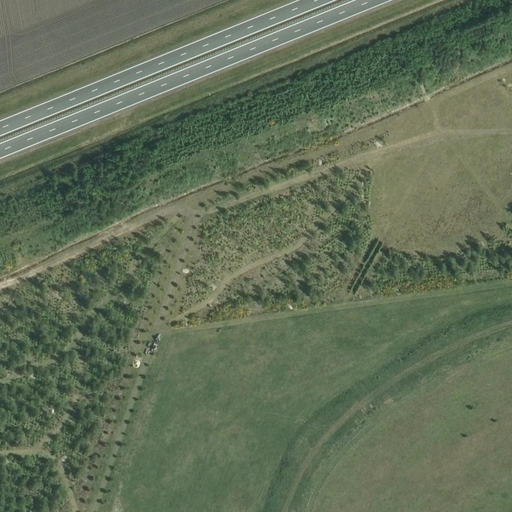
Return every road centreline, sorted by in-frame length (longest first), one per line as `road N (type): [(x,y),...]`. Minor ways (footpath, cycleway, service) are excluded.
road 1 (track): [(442,133),(194,218),(91,511)]
road 2 (trunk): [(0,152),(376,0)]
road 3 (track): [(511,68),(175,208)]
road 4 (track): [(154,332),(511,283)]
road 5 (trunk): [(317,0),(0,128)]
road 6 (track): [(154,332),(207,302),(228,278),(297,246),(380,153)]
road 7 (track): [(0,287),(171,209),(195,217)]
road 8 (track): [(442,133),(346,306)]
road 9 (track): [(76,344),(175,208)]
road 10 (track): [(36,451),(74,403),(76,344)]
